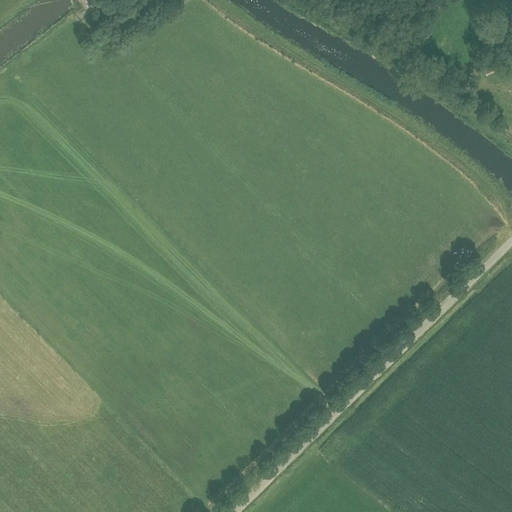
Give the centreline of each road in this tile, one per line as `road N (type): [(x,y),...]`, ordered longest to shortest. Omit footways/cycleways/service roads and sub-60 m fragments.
road 1 (unclassified): [(233,511),(511,242)]
road 2 (track): [(212,0),(425,141),(511,225)]
road 3 (track): [(292,0),(422,79),(511,148)]
